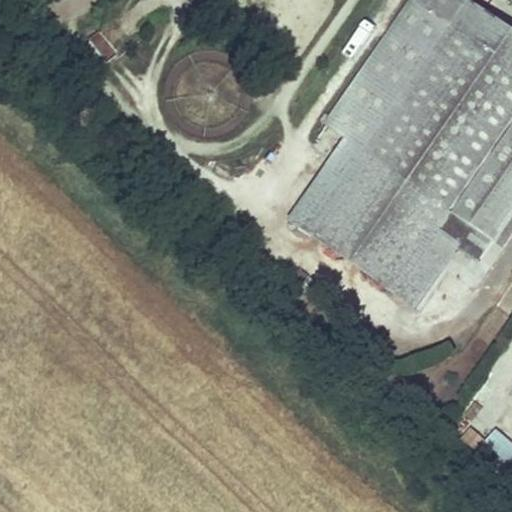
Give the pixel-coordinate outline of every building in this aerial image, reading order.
[(401,0),(313,118),(332,131),(356,150),(445,29),(446,24),(441,21),(456,0),(401,0)] [(447,216),(476,237),(511,189),(511,37),(463,1),(446,24),(445,29),(511,78),(511,104),(435,206),(447,216)] [(395,305),(440,243),(432,237),(419,227),(435,206),(511,104),(511,78),(445,29),(356,150),(332,131),(273,212),(395,305)] [(447,216),(435,206),(419,227),(432,237),(447,216)] [(447,216),(432,237),(440,243),(461,258),(476,237),(447,216)] [(511,369),(500,387),(511,395),(511,369)] [(479,449),(511,473),(511,443),(494,430),(479,449)]
